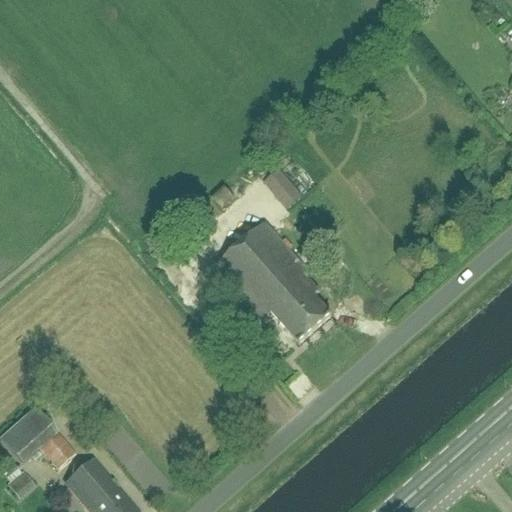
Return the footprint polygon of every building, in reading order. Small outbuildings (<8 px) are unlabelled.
[(279,175),(265,188),(287,214),(301,202),(279,175)] [(247,243),(246,243),(216,271),(264,325),(272,318),(299,348),(331,319),(314,300),(319,296),(303,279),(307,275),(264,228),(247,243)] [(322,242),(310,252),(327,270),(338,260),(322,242)] [(56,474),(75,458),(33,410),(0,439),(0,446),(20,470),(39,454),(56,474)] [(133,511),(92,463),(63,487),(84,511),(133,511)]
